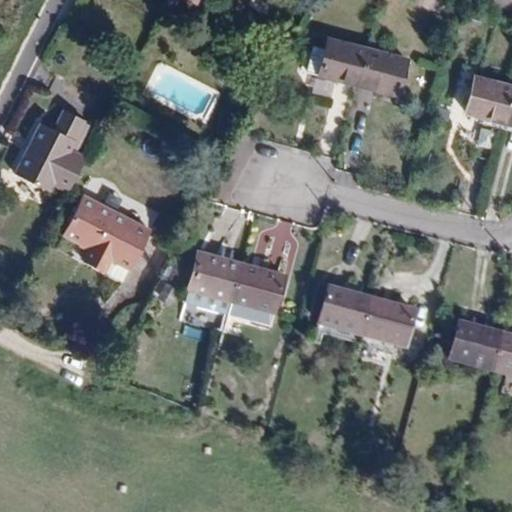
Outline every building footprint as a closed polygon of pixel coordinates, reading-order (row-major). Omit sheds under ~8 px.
[(357,84),(366,48),(327,38),(324,49),(312,46),(306,69),(318,72),(317,74),(357,84)] [(398,95),(407,58),(366,48),(357,84),(398,95)] [(505,123),(511,95),(511,85),(475,76),(465,112),(482,117),(505,123)] [(85,155),(70,148),(84,121),(63,109),(52,130),(39,123),(15,172),(49,189),(52,184),(67,191),(85,155)] [(504,128),(505,123),(482,117),(481,122),(504,128)] [(481,130),(480,147),(494,149),(495,131),(481,130)] [(124,281),(151,230),(83,195),(63,232),(91,246),(84,261),(124,281)] [(232,300),(241,263),(197,251),(185,296),(201,300),(200,303),(225,310),(228,299),(232,300)] [(274,312),(285,274),(241,263),(232,300),(274,312)] [(361,334),(371,297),(328,286),(318,323),(326,326),(361,334)] [(405,346),(415,309),(371,297),(361,334),(396,344),(405,346)] [(490,369),(500,332),(459,321),(449,358),(490,369)] [(359,342),(361,334),(326,326),(325,333),(359,342)] [(511,334),(500,332),(490,369),(511,374),(511,334)] [(394,352),(396,344),(361,334),(359,342),(394,352)] [(390,489),(392,481),(382,479),(380,486),(390,489)]
